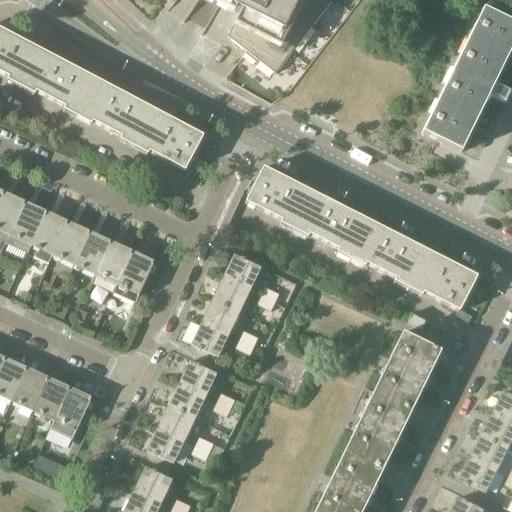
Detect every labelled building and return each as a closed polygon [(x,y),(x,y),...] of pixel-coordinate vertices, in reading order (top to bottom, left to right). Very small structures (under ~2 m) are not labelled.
[(232,13),(238,15),(226,38),(245,53),(244,55),(255,63),(256,61),(274,75),(332,0),(209,0),(232,13)] [(435,102),(435,103),(436,103),(428,118),(427,118),(428,119),(421,133),(420,133),(420,134),(420,135),(459,153),(460,152),(459,152),(466,138),(467,138),(467,137),(474,122),(475,122),(475,121),(474,121),(482,107),(483,106),(482,106),(487,96),(498,102),(503,104),(508,94),(503,91),(492,86),(497,76),(498,75),(497,75),(504,60),(505,61),(505,60),(505,59),(511,44),(511,23),(482,9),(482,10),(481,9),(481,10),(481,11),(474,25),(473,26),(474,26),(467,41),(466,40),(466,41),(459,56),(458,56),(458,57),(451,71),(450,72),(451,72),(444,87),(443,87),(443,88),(436,102),(435,102)] [(0,31),(0,75),(24,88),(42,54),(0,31)] [(42,54),(24,88),(77,117),(95,82),(42,54)] [(95,82),(77,117),(130,145),(148,110),(95,82)] [(130,145),(166,164),(183,172),(201,138),(148,110),(130,145)] [(261,169),(243,204),(297,231),(314,196),(261,169)] [(2,194),(0,199),(0,242),(5,245),(8,238),(23,204),(2,194)] [(350,259),(368,224),(314,196),(297,231),(350,259)] [(8,238),(5,245),(26,254),(29,248),(45,214),(23,204),(8,238)] [(45,214),(29,248),(38,252),(35,258),(48,264),(51,258),(50,258),(66,223),(45,214)] [(66,223),(50,258),(51,258),(72,268),(88,233),(66,223)] [(421,251),(368,224),(350,259),(403,286),(421,251)] [(88,233),(72,268),(93,277),(109,243),(88,233)] [(93,277),(90,284),(112,294),(131,253),(109,243),(93,277)] [(403,286),(439,304),(457,313),(475,278),(421,251),(403,286)] [(131,253),(112,294),(121,298),(134,304),(137,298),(153,263),(131,253)] [(221,279),(248,292),(259,270),(232,257),(221,279)] [(211,301),(238,314),(248,292),(221,279),(211,301)] [(259,297),(274,304),(278,296),(263,289),(259,297)] [(274,304),(259,297),(255,305),(270,312),(274,304)] [(37,310),(41,303),(35,300),(31,308),(37,310)] [(238,314),(211,301),(200,323),(227,336),(238,314)] [(419,331),(424,322),(410,315),(405,324),(419,331)] [(189,346),(216,359),(227,336),(200,323),(189,346)] [(91,338),(99,342),(102,335),(94,332),(91,338)] [(238,341),(253,348),(257,340),(242,333),(238,341)] [(371,394),(409,413),(438,353),(400,334),(371,394)] [(253,348),(238,341),(234,349),(248,357),(253,348)] [(25,369),(3,359),(0,366),(0,399),(9,404),(25,369)] [(215,376),(188,363),(177,385),(204,399),(215,376)] [(9,404),(31,414),(47,379),(25,369),(9,404)] [(31,414),(52,423),(68,389),(47,379),(31,414)] [(204,399),(177,385),(166,407),(193,420),(204,399)] [(90,399),(68,389),(52,423),(74,434),(90,399)] [(511,397),(504,393),(493,416),(511,425),(511,395),(511,396),(511,397)] [(380,472),(409,413),(371,394),(342,454),(380,472)] [(215,403),(229,411),(233,402),(219,395),(215,403)] [(229,411),(215,403),(211,412),(225,419),(229,411)] [(193,420),(166,407),(156,429),(183,442),(193,420)] [(511,445),(511,425),(493,416),(482,437),(509,451),(511,445)] [(145,452),(172,465),(183,442),(156,429),(145,452)] [(482,437),(471,459),(498,473),(509,451),(482,437)] [(198,439),(194,447),(208,454),(212,446),(198,439)] [(208,454),(194,447),(189,456),(204,463),(208,454)] [(313,511),(360,511),(380,472),(342,454),(313,511)] [(50,462),(38,457),(34,467),(45,472),(50,462)] [(487,495),(498,473),(471,459),(459,481),(466,485),(466,486),(469,488),(470,487),(487,495)] [(170,482),(143,469),(132,492),(160,504),(170,482)] [(155,511),(160,504),(132,492),(122,511),(155,511)] [(464,502),(457,498),(450,511),(484,511),(468,504),(468,503),(464,501),(464,502)] [(171,509),(176,511),(187,511),(189,508),(175,501),(171,509)]
